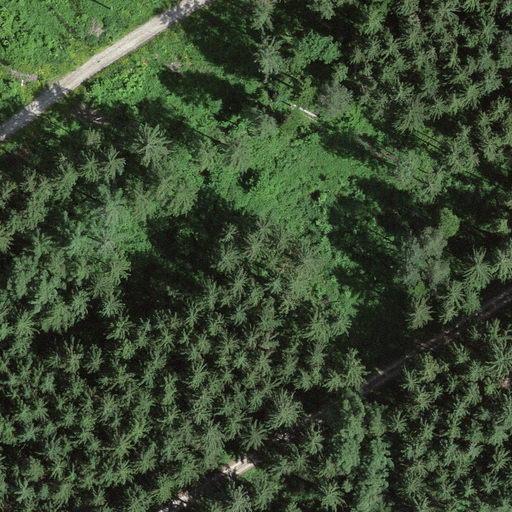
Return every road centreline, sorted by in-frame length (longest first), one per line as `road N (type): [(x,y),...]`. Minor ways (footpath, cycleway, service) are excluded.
road 1 (track): [(511,285),(149,511)]
road 2 (track): [(0,143),(201,0)]
